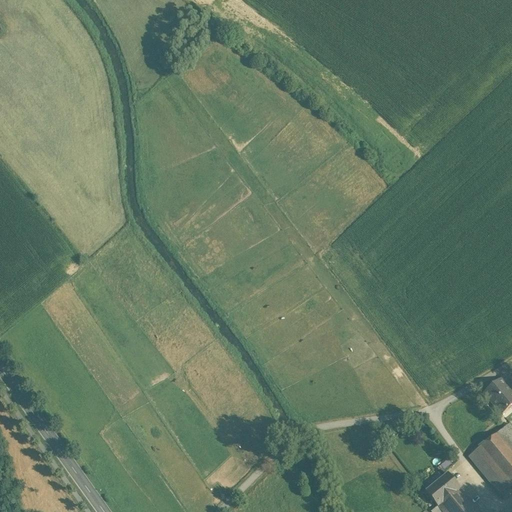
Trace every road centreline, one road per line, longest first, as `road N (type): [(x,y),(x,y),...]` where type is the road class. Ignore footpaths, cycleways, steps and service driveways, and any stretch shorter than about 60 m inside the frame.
road 1 (unclassified): [(511,364),(434,413),(311,429),(219,511)]
road 2 (secondary): [(103,511),(0,368)]
